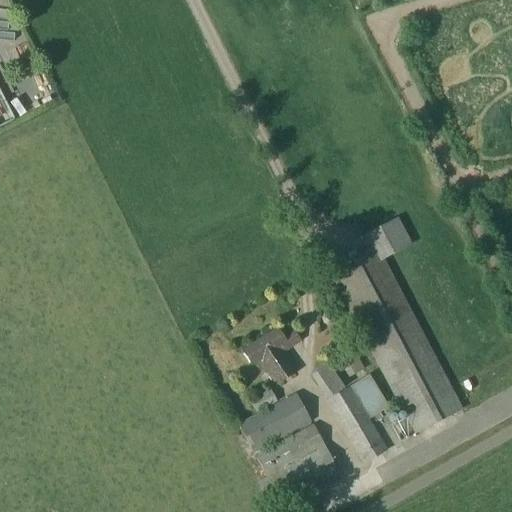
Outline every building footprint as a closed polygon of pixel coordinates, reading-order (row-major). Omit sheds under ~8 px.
[(12,126),(35,117),(31,105),(7,114),(12,126)] [(370,249),(331,270),(409,418),(394,426),(402,441),(463,409),(384,259),(412,244),(398,217),(363,236),(370,249)] [(276,329),(242,350),(253,367),(260,363),(274,385),(294,372),(279,348),(285,345),(288,349),(299,343),(292,331),(281,338),(276,329)] [(313,367),(311,376),(326,399),(325,400),(363,464),(383,453),(365,423),(387,410),(366,375),(332,395),(344,387),(335,374),(343,369),(348,377),(364,368),(351,345),(335,353),(338,360),(329,365),(325,359),(313,367)] [(269,391),(249,401),(255,413),(275,403),(269,391)] [(292,396),(239,425),(268,478),(259,483),(274,510),(340,473),(325,446),(324,446),(297,397),(292,396)]
